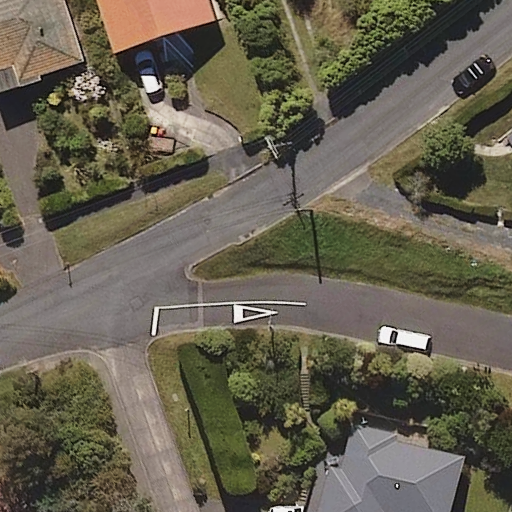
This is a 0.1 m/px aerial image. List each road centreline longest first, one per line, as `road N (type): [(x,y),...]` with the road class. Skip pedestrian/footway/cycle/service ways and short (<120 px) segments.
road 1 (residential): [(511,1),(273,189),(105,291)]
road 2 (residential): [(511,346),(328,305),(156,304),(105,291)]
road 3 (residential): [(105,291),(182,511)]
